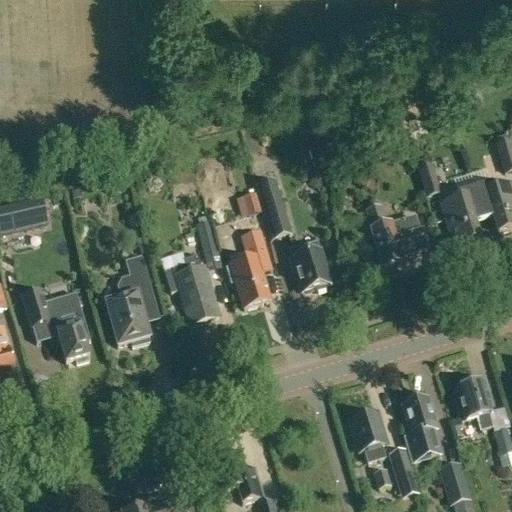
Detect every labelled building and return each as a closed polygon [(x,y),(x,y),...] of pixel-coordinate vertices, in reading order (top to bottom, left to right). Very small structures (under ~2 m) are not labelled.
[(457,84),(464,109),(482,104),(474,79),(457,84)] [(439,83),(425,87),(429,101),(442,97),(439,83)] [(496,149),(508,145),(506,138),(493,141),(496,149)] [(511,157),(508,145),(496,149),(504,177),(511,174),(511,157)] [(425,201),(440,197),(431,167),(416,171),(425,201)] [(314,174),(307,187),(319,193),(326,180),(314,174)] [(263,211),(262,211),(272,242),(291,236),(281,205),(280,205),(275,188),(274,184),(256,189),(257,193),(263,211)] [(474,193),(483,224),(493,221),(497,236),(511,231),(511,195),(510,187),(492,193),(490,188),(474,193)] [(473,227),(483,224),(474,193),(457,198),(459,203),(441,208),(454,250),(478,242),(473,227)] [(243,200),(249,218),(260,214),(255,196),(243,200)] [(40,201),(0,210),(0,236),(46,225),(40,201)] [(364,214),(371,235),(387,230),(380,209),(364,214)] [(387,230),(371,235),(382,271),(400,265),(399,262),(425,255),(419,236),(418,236),(414,222),(387,230)] [(203,258),(217,254),(209,224),(195,228),(203,258)] [(269,305),(260,277),(270,274),(259,235),(241,241),(252,278),(235,284),(244,313),(269,305)] [(329,287),(316,247),(290,255),(292,262),(288,263),(292,276),(295,275),(301,296),(329,287)] [(170,296),(178,294),(189,329),(218,320),(203,271),(200,271),(197,259),(183,263),(185,268),(163,275),(170,296)] [(142,317),(155,314),(140,261),(126,265),(130,280),(121,283),(118,290),(121,302),(105,307),(117,350),(119,350),(130,347),(131,351),(149,346),(148,342),(149,341),(142,317)] [(39,294),(21,300),(36,349),(58,342),(65,367),(75,364),(76,368),(88,364),(87,360),(88,360),(84,346),(89,345),(75,298),(43,308),(39,294)] [(2,331),(0,331),(0,379),(15,375),(2,331)] [(483,386),(455,393),(464,424),(475,421),(477,420),(481,433),(493,429),(489,417),(492,416),(491,414),(483,386)] [(435,433),(426,402),(402,410),(411,439),(403,442),(411,467),(439,459),(431,434),(435,433)] [(384,449),(374,418),(350,425),(360,456),(364,455),(367,466),(384,461),(380,450),(384,449)] [(511,454),(511,452),(506,432),(493,435),(492,436),(499,459),(511,454)] [(398,487),(413,482),(404,454),(389,458),(398,487)] [(243,474),(239,458),(213,465),(222,497),(237,492),(242,508),(262,501),(253,471),(243,474)] [(449,510),(452,509),(470,504),(459,467),(438,473),(449,510)] [(378,493),(379,493),(389,490),(390,490),(386,473),(373,477),(378,493)] [(189,511),(187,502),(153,511),(146,511),(141,511),(189,511)] [(273,511),(271,505),(270,503),(268,504),(257,508),(257,511),(273,511)]
